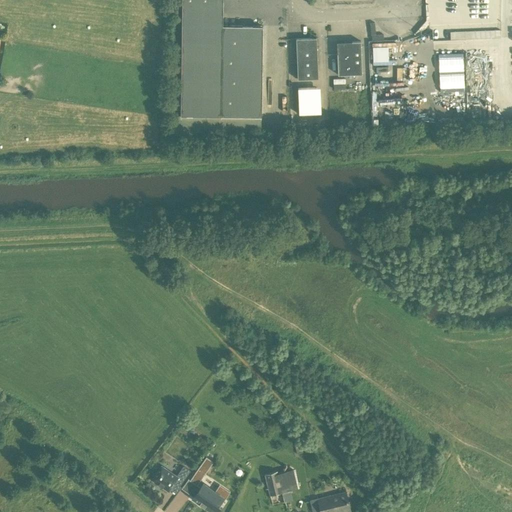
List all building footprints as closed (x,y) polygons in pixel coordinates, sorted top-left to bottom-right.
[(261,116),(262,26),(222,26),(222,0),(181,0),(180,116),(221,116),(261,116)] [(297,79),(318,78),(316,38),(296,39),(297,79)] [(338,75),(362,74),(360,41),(351,42),(351,44),(339,44),(339,53),(337,54),(338,75)] [(374,78),(377,84),(393,78),(390,71),(374,78)] [(299,114),(321,113),(320,87),(298,88),(299,114)] [(197,485),(213,461),(206,456),(190,479),(197,485)] [(174,482),(180,486),(190,470),(183,465),(176,475),(162,465),(152,479),(169,491),(174,482)] [(275,485),(276,493),(299,487),(295,470),(278,474),(277,470),(264,474),(266,487),(275,485)] [(217,505),(223,496),(204,483),(193,498),(212,511),(215,511),(220,507),(217,505)] [(312,511),(343,511),(350,510),(346,492),(318,499),(318,498),(310,500),(312,511)]
